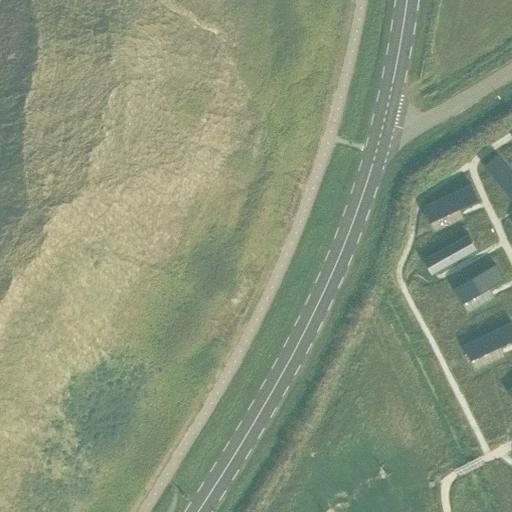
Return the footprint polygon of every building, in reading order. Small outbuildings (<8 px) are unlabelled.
[(511,172),(498,155),(484,167),(511,201),(511,200),(511,172)] [(473,183),(422,207),(430,223),(481,200),(473,183)] [(468,234),(430,256),(439,272),(477,250),(468,234)] [(494,265),(454,289),(463,305),(487,290),(503,280),(494,265)] [(511,322),(463,344),(470,361),(500,347),(511,341),(511,322)]
